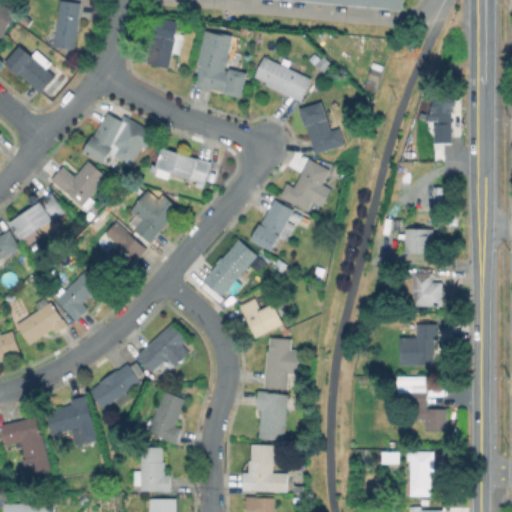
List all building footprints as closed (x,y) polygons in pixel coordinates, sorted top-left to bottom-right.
[(68,0),(82,2),(76,48),(56,46),(61,0),(68,0)] [(404,0),(403,9),(304,0),(404,0)] [(0,1),(17,11),(5,30),(0,26),(0,1)] [(183,38),(180,53),(173,51),(169,67),(148,61),(155,34),(153,34),(158,16),(181,22),(177,37),(183,38)] [(227,68),(231,69),(231,67),(248,72),(242,96),(225,92),(225,91),(197,84),(202,62),(195,60),(203,28),(235,36),(227,68)] [(20,45),(50,70),(53,66),(59,70),(55,74),(56,75),(42,93),(6,62),(20,45)] [(313,78),(302,101),(266,84),(267,82),(255,76),(265,55),(313,78)] [(332,62),(326,69),(320,63),(326,56),(332,62)] [(379,84),(365,81),(368,70),(381,73),(379,84)] [(455,99),(456,103),(454,103),(454,120),(422,120),(422,104),(431,104),(431,99),(437,99),(437,91),(453,91),(454,99),(455,99)] [(323,101),(332,129),(340,127),(346,144),(316,154),(301,108),(323,101)] [(109,111),(123,119),(125,116),(156,134),(147,149),(141,145),(131,165),(110,154),(105,162),(85,150),(109,111)] [(164,146),(196,157),(197,156),(213,161),(206,183),(190,178),(190,177),(157,166),(164,146)] [(331,169),(308,210),(281,195),(289,182),(295,186),(311,158),(331,169)] [(89,159),(108,176),(91,196),(95,200),(88,208),(53,179),(64,166),(76,176),(89,159)] [(149,189),(160,198),(164,193),(180,207),(150,242),(135,228),(136,226),(131,222),(137,214),(131,209),(149,189)] [(66,210),(23,240),(11,222),(54,192),(66,210)] [(295,209),(272,250),(253,238),(276,198),(295,209)] [(148,248),(128,271),(123,268),(113,279),(96,264),(107,252),(102,247),(106,243),(102,239),(118,220),(148,248)] [(435,228),(434,253),(406,252),(407,227),(435,228)] [(0,234),(11,229),(21,248),(0,259),(0,234)] [(255,251),(222,293),(205,279),(238,238),(255,251)] [(317,267),(321,248),(329,249),(324,268),(317,267)] [(288,265),(283,272),(276,267),(280,260),(288,265)] [(105,282),(84,302),(90,307),(77,319),(57,298),(60,296),(55,291),(62,284),(67,290),(90,267),(105,282)] [(443,281),(443,305),(414,304),(415,272),(434,272),(434,281),(443,281)] [(47,296),(50,302),(53,300),(64,318),(65,318),(69,324),(56,332),(54,328),(31,343),(18,323),(40,309),(36,303),(47,296)] [(256,296),(263,309),(276,302),(277,305),(284,302),(288,311),(282,315),(286,323),(257,338),(241,305),(256,296)] [(191,352),(176,366),(168,357),(153,371),(138,354),(173,322),(188,339),(183,344),(191,352)] [(0,328),(2,334),(14,329),(21,351),(6,356),(8,359),(0,361),(0,328)] [(427,329),(427,337),(436,337),(436,354),(435,354),(435,362),(419,362),(419,338),(408,338),(408,334),(410,334),(410,329),(427,329)] [(301,349),(299,374),(290,373),(289,388),(265,386),(269,350),(270,350),(272,336),(293,338),(292,348),(301,349)] [(138,361),(150,378),(144,382),(143,381),(130,390),(134,396),(122,404),(118,398),(104,408),(91,390),(101,382),(100,381),(118,368),(119,370),(129,362),(132,365),(138,361)] [(188,398),(177,425),(184,428),(178,443),(157,435),(148,431),(150,428),(146,426),(149,419),(153,421),(166,389),(188,398)] [(289,394),(285,439),(260,436),(262,409),(258,409),(259,390),(269,390),(269,392),(289,394)] [(448,407),(447,430),(426,430),(426,418),(419,418),(419,410),(416,410),(416,403),(406,403),(406,391),(429,391),(429,407),(448,407)] [(88,394),(99,439),(85,443),(81,427),(53,434),(48,412),(63,408),(62,406),(73,404),(72,398),(88,394)] [(37,415),(42,434),(44,433),(49,455),(53,454),(55,460),(50,461),(53,469),(49,470),(51,477),(31,482),(29,474),(27,475),(23,458),(25,458),(22,446),(19,447),(17,442),(8,444),(3,424),(37,415)] [(275,443),(273,471),(288,472),(288,491),(271,490),(271,489),(251,488),(251,490),(243,489),(244,471),(249,471),(250,459),(252,459),(252,442),(275,443)] [(166,460),(165,474),(171,474),(171,490),(163,490),(163,489),(142,489),(142,484),(135,484),(135,470),(142,470),(142,446),(164,446),(164,460),(166,460)] [(401,450),(400,463),(382,462),(382,449),(401,450)] [(435,450),(435,471),(432,471),(431,495),(411,494),(411,469),(407,469),(407,452),(411,452),(411,450),(435,450)] [(275,496),(275,511),(247,511),(247,496),(275,496)] [(177,498),(177,511),(151,511),(151,497),(177,498)] [(63,508),(63,511),(5,511),(6,502),(54,502),(54,508),(63,508)]
